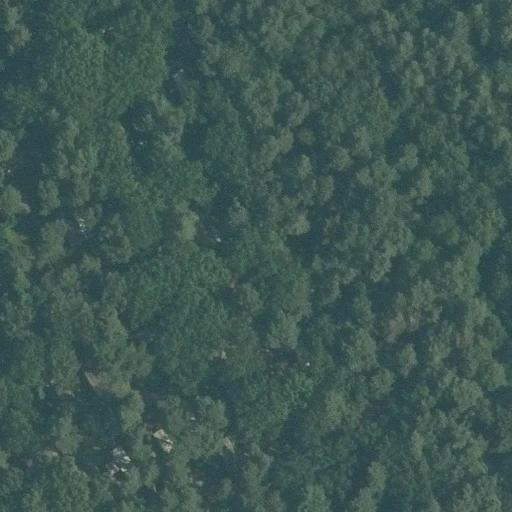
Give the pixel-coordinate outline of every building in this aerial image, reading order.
[(101,0),(89,0),(86,2),(92,16),(105,10),(101,0)] [(105,22),(100,13),(90,19),(95,28),(105,22)] [(52,70),(44,54),(31,61),(39,76),(52,70)] [(185,72),(174,76),(184,104),(195,100),(185,72)] [(171,105),(160,110),(162,114),(160,114),(165,127),(179,121),(171,105)] [(196,122),(202,134),(218,126),(212,114),(196,122)] [(125,143),(113,149),(120,162),(132,156),(125,143)] [(57,171),(54,185),(69,189),(72,175),(57,171)] [(233,238),(224,242),(228,252),(238,248),(233,238)] [(211,324),(198,331),(205,342),(217,334),(211,324)] [(108,354),(116,350),(113,342),(104,347),(108,354)] [(46,376),(51,384),(60,379),(56,371),(46,376)] [(263,381),(268,390),(276,385),(271,376),(263,381)] [(335,381),(328,395),(340,401),(348,387),(335,381)] [(56,393),(62,406),(75,400),(69,387),(56,393)] [(271,405),(270,420),(287,422),(288,407),(271,405)] [(227,439),(220,444),(226,452),(233,448),(227,439)] [(185,468),(179,455),(168,461),(175,473),(185,468)] [(214,488),(204,495),(212,507),(222,499),(214,488)] [(23,511),(29,510),(25,501),(16,505),(18,511),(23,511)] [(61,511),(57,501),(45,506),(47,511),(61,511)]
